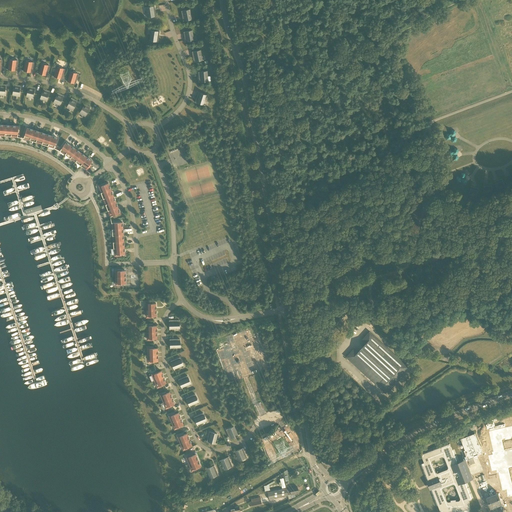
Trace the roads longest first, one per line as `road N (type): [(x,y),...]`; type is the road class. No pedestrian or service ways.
road 1 (tertiary): [(287,309),(253,101),(235,51)]
road 2 (residential): [(257,424),(245,439),(211,451),(193,435),(163,354),(164,315),(182,299)]
road 3 (secondary): [(363,466),(446,418),(511,393)]
road 4 (residential): [(155,130),(181,108),(190,83),(165,0)]
road 5 (tertiary): [(312,451),(287,309)]
road 6 (residential): [(132,126),(61,87),(0,76)]
road 7 (residential): [(110,163),(77,134),(0,113)]
